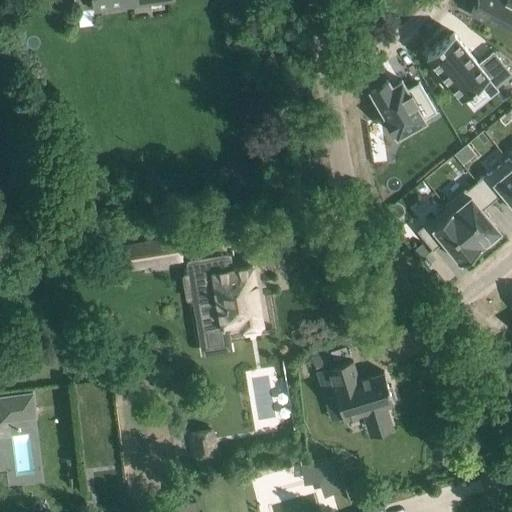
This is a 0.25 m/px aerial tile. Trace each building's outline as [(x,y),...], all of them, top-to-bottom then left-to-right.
[(73,0),(75,10),(148,0),(73,0)] [(511,0),(476,0),(470,12),(510,34),(511,29),(511,0)] [(454,32),(427,54),(438,69),(434,72),(446,86),(450,83),(462,97),(463,96),(488,76),(495,86),(511,73),(493,51),(479,63),(454,32)] [(388,79),(370,89),(383,110),(381,111),(393,133),(395,131),(397,135),(425,119),(425,118),(436,111),(419,81),(407,88),(402,80),(392,86),(388,79)] [(488,173),(477,182),(492,199),(502,191),(511,202),(511,163),(508,159),(489,174),(488,173)] [(465,188),(446,204),(448,207),(480,245),(481,243),(485,247),(497,237),(494,233),(499,228),(482,208),(492,199),(477,182),(467,190),(465,188)] [(427,222),(417,230),(432,249),(442,240),(460,262),(481,246),(480,245),(448,207),(428,223),(427,222)] [(178,237),(122,246),(126,269),(141,266),(141,264),(181,258),(178,237)] [(239,329),(243,328),(262,324),(262,323),(261,323),(259,313),(260,313),(253,266),(223,270),(221,256),(220,256),(220,258),(196,262),(196,260),(195,260),(198,277),(213,274),(221,326),(238,323),(239,329)] [(330,368),(323,370),(332,400),(338,398),(344,415),(345,418),(363,412),(368,428),(390,421),(385,405),(393,403),(392,398),(395,397),(391,386),(388,386),(384,371),(358,379),(353,360),(330,367),(330,368)] [(212,431),(188,434),(191,456),(215,453),(212,431)] [(147,511),(156,511),(154,477),(124,480),(126,511),(147,511)]
